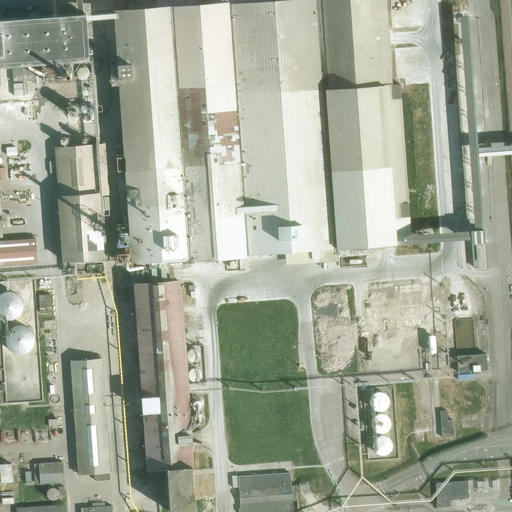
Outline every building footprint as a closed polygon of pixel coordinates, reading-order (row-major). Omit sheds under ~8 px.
[(123,250),(124,264),(411,244),(400,84),(392,85),(385,0),(286,0),(116,11),(133,249),(123,250)] [(0,67),(89,62),(85,16),(0,21),(0,67)] [(16,93),(26,93),(25,82),(16,82),(16,93)] [(9,145),(9,154),(19,154),(19,145),(9,145)] [(102,236),(111,236),(109,212),(100,213),(99,194),(108,194),(104,145),(55,149),(56,150),(57,150),(59,197),(64,268),(82,266),(81,259),(104,257),(102,236)] [(100,198),(101,209),(109,209),(108,197),(105,198),(105,196),(102,196),(102,198),(100,198)] [(472,230),(474,268),(483,267),(481,229),(472,230)] [(0,240),(0,264),(37,262),(35,238),(0,240)] [(186,277),(136,280),(142,381),(139,381),(140,413),(146,413),(150,470),(173,469),(173,466),(197,464),(191,362),(201,362),(200,345),(190,346),(186,277)] [(78,281),(68,281),(68,290),(77,290),(78,281)] [(22,309),(23,306),(22,302),(22,299),(20,297),(19,295),(16,292),(13,291),(10,290),(6,290),(2,290),(0,291),(0,320),(1,321),(4,322),(7,322),(11,321),(13,321),(16,319),(19,317),(20,314),(22,312),(22,309)] [(40,296),(41,314),(52,313),(51,295),(40,296)] [(366,331),(391,330),(391,303),(366,304),(366,331)] [(33,341),(34,338),(33,335),(33,332),(32,330),(30,328),(27,326),(25,324),(22,324),(19,323),(15,324),(13,325),(10,327),(9,328),(7,330),(6,333),(5,335),(5,338),(5,342),(6,344),(8,346),(10,348),(12,350),(14,351),(18,352),(20,352),(23,352),(25,351),(28,350),(30,348),(31,346),(33,343),(33,341)] [(489,352),(461,353),(461,368),(452,368),(453,373),(458,373),(458,379),(477,379),(477,368),(489,368),(489,352)] [(94,474),(95,481),(110,480),(102,359),(70,362),(78,475),(94,474)] [(452,409),(442,409),(442,435),(451,435),(452,409)] [(38,429),(37,441),(47,442),(48,430),(38,429)] [(40,464),(41,485),(64,484),(62,463),(40,464)] [(174,466),(176,509),(200,508),(198,465),(174,466)] [(19,499),(17,466),(3,467),(5,500),(19,499)] [(292,511),(292,501),(297,501),(296,486),(291,486),(290,473),(277,474),(277,473),(272,473),(272,474),(257,475),(257,474),(252,474),(252,476),(238,476),(241,509),(239,509),(239,511),(292,511)] [(437,507),(451,507),(450,500),(469,499),(468,481),(436,483),(437,507)]
